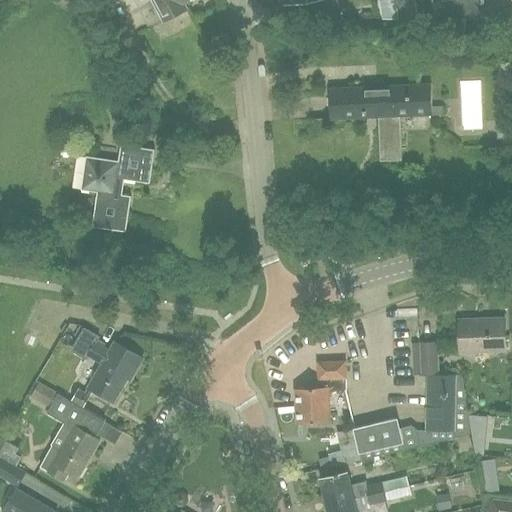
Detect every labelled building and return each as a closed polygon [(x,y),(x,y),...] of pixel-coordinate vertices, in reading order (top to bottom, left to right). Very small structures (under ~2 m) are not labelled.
[(151,0),(162,21),(186,9),(183,3),(181,0),(151,0)] [(337,0),(280,0),(280,2),(284,1),(285,4),(312,0),(314,12),(338,8),(337,0)] [(433,0),(438,18),(461,13),(458,0),(433,0)] [(429,83),(327,89),(329,119),(376,116),(379,159),(401,158),(398,115),(431,113),(429,83)] [(469,135),(491,134),(489,83),(466,84),(469,135)] [(72,122),(72,148),(93,149),(94,122),(72,122)] [(148,183),(153,149),(120,144),(117,161),(85,156),(80,189),(96,192),(91,227),(125,232),(130,196),(113,194),(116,178),(148,183)] [(458,352),(504,351),(503,319),(457,320),(458,352)] [(129,380),(142,358),(114,342),(109,350),(95,342),(99,336),(83,327),(70,350),(86,359),(88,355),(102,363),(88,387),(112,401),(126,378),(129,380)] [(437,341),(419,343),(421,374),(430,373),(430,374),(438,375),(438,373),(440,373),(437,341)] [(46,385),(58,364),(49,358),(36,380),(46,385)] [(328,423),(327,390),(345,389),(344,362),(316,362),(316,380),(318,380),(318,389),(294,389),(295,424),(328,423)] [(454,375),(438,375),(430,374),(429,429),(417,429),(411,425),(399,428),(397,418),(353,428),(358,449),(334,454),(336,465),(361,459),(469,434),(462,375),(454,374),(454,375)] [(99,439),(95,437),(104,422),(84,409),(72,402),(39,382),(30,396),(49,408),(46,413),(71,428),(59,449),(52,445),(40,467),(62,479),(66,471),(77,478),(99,439)] [(91,397),(79,390),(72,402),(84,409),(91,397)] [(511,411),(497,412),(497,427),(511,426),(511,411)] [(0,440),(0,456),(19,468),(23,460),(17,457),(20,451),(1,440),(0,440)] [(19,468),(0,456),(0,476),(17,487),(26,472),(19,468)] [(352,499),(366,495),(409,485),(407,476),(380,482),(365,486),(364,481),(349,484),(346,471),(318,478),(325,505),(352,499)] [(411,494),(409,485),(366,495),(368,505),(384,501),(411,494)] [(0,511),(54,511),(15,489),(0,511)] [(355,511),(352,499),(325,505),(326,511),(355,511)] [(511,511),(511,503),(491,501),(489,511),(511,511)]
